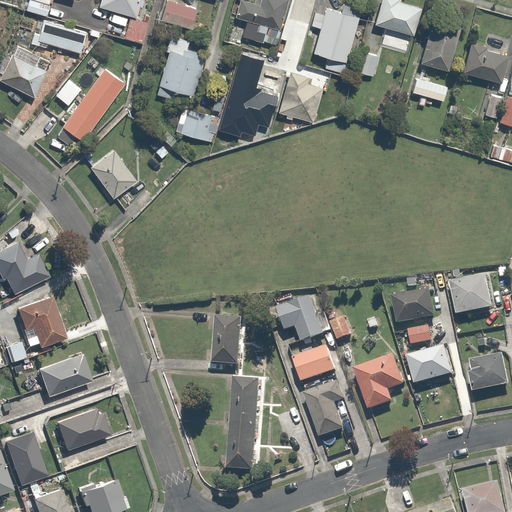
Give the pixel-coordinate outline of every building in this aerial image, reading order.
[(142,0),(101,0),(100,7),(137,18),(142,0)] [(170,0),(166,0),(162,20),(193,29),(199,8),(170,0)] [(239,0),(235,17),(259,23),(257,31),(267,34),(269,26),(282,30),(290,0),(253,0),(253,2),(244,0),(239,0)] [(383,0),(376,23),(390,28),(385,42),(403,48),(407,33),(415,36),(425,7),(401,0),(383,0)] [(324,68),(344,74),(363,10),(347,5),(345,12),(327,6),(313,54),(327,58),(324,68)] [(44,19),(39,41),(82,52),(87,30),(44,19)] [(310,26),(288,20),(280,46),(303,52),(310,26)] [(459,29),(432,22),(421,63),(448,71),(459,29)] [(166,50),(170,51),(157,94),(178,100),(181,92),(193,96),(206,53),(191,48),(193,41),(171,35),(166,50)] [(17,44),(0,78),(0,79),(34,97),(52,62),(17,44)] [(472,44),(464,72),(500,83),(508,54),(472,44)] [(380,55),(365,50),(358,72),(373,76),(380,55)] [(273,71),(254,65),(242,105),(276,115),(286,80),(272,76),(273,71)] [(127,84),(105,68),(63,126),(85,142),(127,84)] [(417,77),(413,92),(445,102),(450,87),(417,77)] [(503,96),(490,92),(484,113),(497,117),(503,96)] [(511,95),(505,93),(499,122),(511,125),(511,95)] [(177,118),(174,132),(211,141),(217,118),(187,110),(185,120),(177,118)] [(511,148),(499,145),(496,158),(511,162),(511,148)] [(114,150),(91,168),(114,198),(137,180),(114,150)] [(17,242),(0,250),(0,276),(10,297),(52,277),(40,253),(26,260),(17,242)] [(452,284),(460,317),(499,308),(491,274),(452,284)] [(430,291),(391,300),(397,324),(435,315),(430,291)] [(317,295),(278,310),(286,331),(296,327),(303,347),(332,336),(317,295)] [(50,296),(16,310),(24,331),(32,328),(40,350),(68,339),(50,296)] [(3,304),(0,305),(0,323),(11,317),(3,304)] [(344,305),(327,311),(338,342),(355,336),(344,305)] [(243,320),(217,317),(212,366),(238,368),(243,320)] [(409,330),(411,346),(434,342),(431,326),(409,330)] [(408,356),(416,385),(455,374),(446,345),(408,356)] [(294,360),(303,385),(338,372),(329,347),(294,360)] [(393,353),(354,369),(371,414),(397,403),(393,391),(405,386),(393,353)] [(38,370),(48,397),(92,381),(82,354),(38,370)] [(511,380),(507,357),(471,364),(472,372),(468,373),(473,394),(511,386),(511,380)] [(341,380),(306,393),(323,440),(352,429),(343,405),(349,403),(341,380)] [(262,383),(234,381),(227,467),(255,470),(262,383)] [(56,421),(67,450),(103,437),(93,408),(56,421)] [(0,451),(0,493),(14,488),(0,451)] [(61,452),(36,460),(41,476),(66,468),(61,452)] [(116,479),(80,492),(87,511),(118,511),(127,509),(116,479)] [(506,511),(499,485),(465,494),(470,511),(506,511)] [(68,511),(62,491),(34,500),(38,511),(68,511)] [(416,511),(455,511),(452,500),(416,511)]
